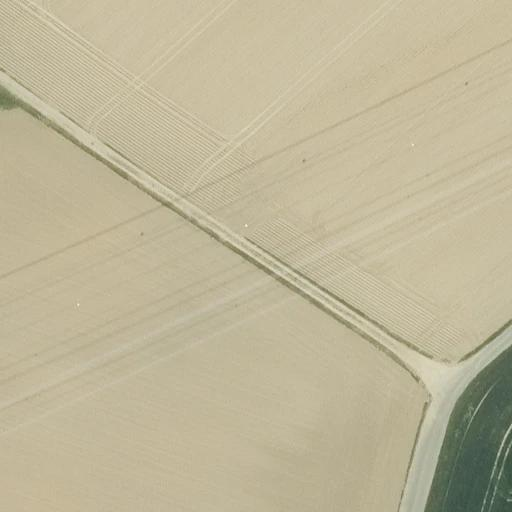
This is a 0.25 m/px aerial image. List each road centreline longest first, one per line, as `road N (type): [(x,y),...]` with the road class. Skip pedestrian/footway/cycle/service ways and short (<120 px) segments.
road 1 (track): [(0,81),(451,383)]
road 2 (unknown): [(95,509),(28,278),(32,264),(124,228),(166,193)]
road 3 (unknown): [(451,383),(87,511)]
